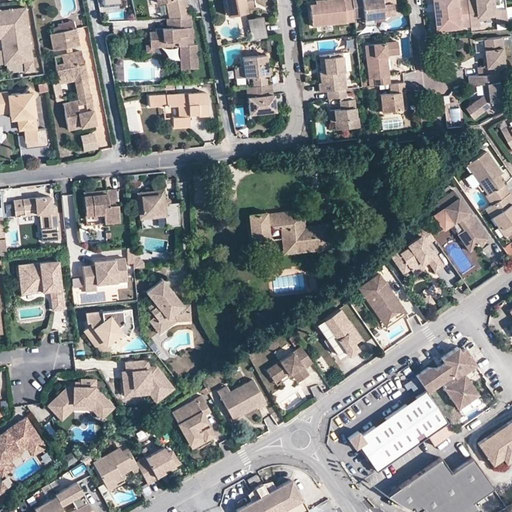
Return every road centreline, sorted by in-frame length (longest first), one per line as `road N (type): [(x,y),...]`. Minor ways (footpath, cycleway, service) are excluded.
road 1 (residential): [(287,0),(295,129),(285,140),(232,148)]
road 2 (residential): [(463,311),(306,424)]
road 3 (residential): [(123,164),(89,0)]
road 4 (residential): [(232,148),(203,0)]
road 5 (residential): [(123,164),(0,178)]
